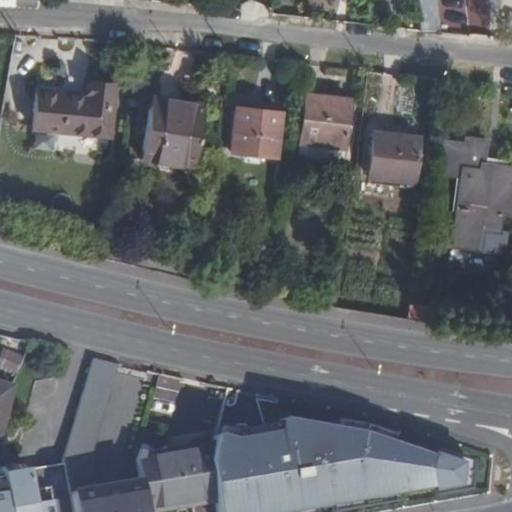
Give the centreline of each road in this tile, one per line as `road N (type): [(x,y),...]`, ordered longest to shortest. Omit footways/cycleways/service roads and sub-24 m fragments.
road 1 (primary): [(511,362),(309,331),(0,263)]
road 2 (residential): [(511,60),(0,12)]
road 3 (primary): [(0,305),(435,400)]
